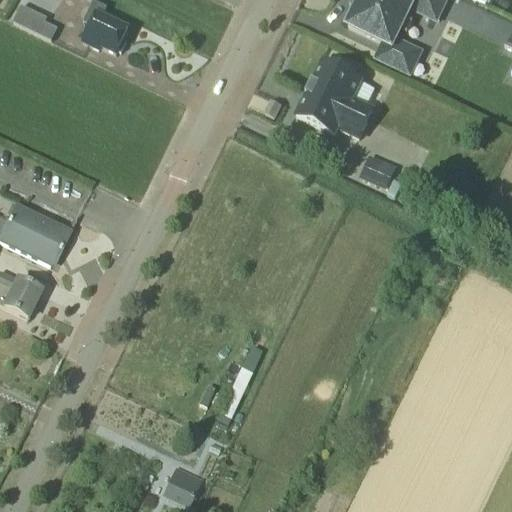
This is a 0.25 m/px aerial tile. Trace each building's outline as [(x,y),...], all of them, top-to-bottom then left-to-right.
[(442,0),(406,0),(407,1),(405,0),(362,0),(362,1),(360,0),(353,0),(349,9),(357,13),(348,30),(384,47),(377,62),(410,77),(411,76),(401,71),(408,57),(392,50),(400,33),(407,37),(413,25),(406,21),(411,11),(436,23),(446,2),(442,0)] [(493,0),(468,0),(489,10),(493,0)] [(91,29),(83,46),(99,54),(100,51),(117,58),(118,55),(121,57),(127,46),(124,44),(129,33),(103,20),(108,11),(94,5),(83,26),(91,29)] [(21,9),(13,26),(52,45),(58,32),(45,26),(48,21),(21,9)] [(335,69),(333,72),(322,66),(313,85),(312,85),(310,88),(312,89),(308,96),(307,96),(305,99),(307,99),(296,121),(335,139),(338,132),(359,142),(367,126),(354,120),(360,108),(351,104),(361,85),(349,79),(350,76),(348,71),(340,67),(335,69)] [(265,118),(275,122),(281,110),(272,105),(265,118)] [(358,178),(382,189),(391,167),(369,157),(358,178)] [(477,191),(466,177),(448,190),(459,205),(477,191)] [(10,224),(0,243),(0,246),(53,272),(70,236),(17,210),(10,224)] [(0,243),(10,224),(0,219),(0,243)] [(41,295),(0,275),(0,310),(27,324),(41,295)] [(189,511),(203,483),(175,471),(161,501),(184,511),(189,511)]
